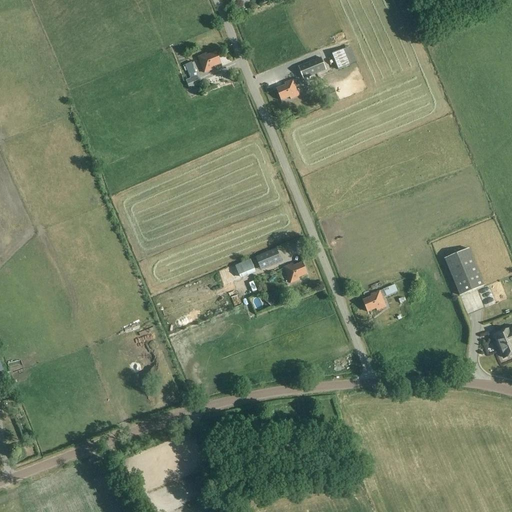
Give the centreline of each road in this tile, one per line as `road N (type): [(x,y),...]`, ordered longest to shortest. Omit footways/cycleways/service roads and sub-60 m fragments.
road 1 (unclassified): [(373,381),(217,0)]
road 2 (tertiary): [(0,485),(192,411),(275,391),(373,381)]
road 3 (tertiary): [(373,381),(511,390)]
